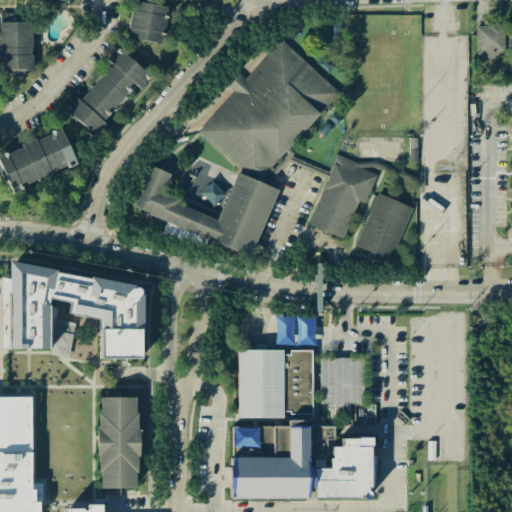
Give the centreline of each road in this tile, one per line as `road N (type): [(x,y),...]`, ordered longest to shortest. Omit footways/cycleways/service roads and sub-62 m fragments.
road 1 (tertiary): [(90,242),(304,290),(511,290)]
road 2 (tertiary): [(90,242),(111,178),(154,114),(227,37)]
road 3 (tertiary): [(178,263),(168,320),(176,406)]
road 4 (tertiary): [(176,406),(209,271)]
